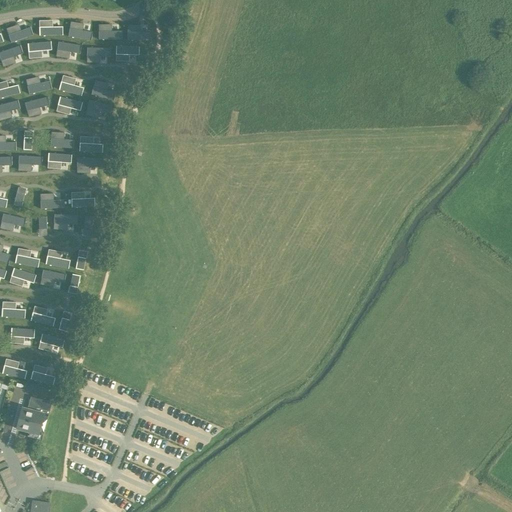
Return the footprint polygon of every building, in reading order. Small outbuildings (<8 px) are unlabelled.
[(63,26),(39,27),(39,35),(63,35),(63,26)] [(33,35),(30,27),(9,34),(11,42),(33,35)] [(68,36),(91,40),(92,31),(69,28),(68,36)] [(99,39),(122,39),(122,30),(99,31),(99,39)] [(150,40),(151,31),(128,31),(127,39),(150,40)] [(28,52),(51,49),(51,41),(28,43),(28,52)] [(57,49),(80,53),(81,45),(59,41),(57,49)] [(0,57),(1,60),(23,53),(20,45),(0,52),(0,57)] [(139,55),(139,46),(116,45),(116,54),(139,55)] [(87,47),(87,56),(110,57),(110,48),(87,47)] [(52,89),(50,80),(27,86),(29,94),(52,89)] [(83,87),(61,81),(59,90),(81,95),(83,87)] [(0,89),(0,97),(20,93),(18,84),(0,89)] [(94,86),(92,94),(113,100),(116,92),(94,86)] [(80,110),(82,102),(60,96),(58,104),(80,110)] [(25,103),(27,111),(49,105),(47,97),(25,103)] [(0,113),(20,108),(18,100),(0,104),(0,113)] [(111,106),(89,100),(87,108),(109,114),(111,106)] [(24,137),(23,149),(31,150),(32,137),(24,137)] [(51,138),(50,146),(73,148),(74,140),(51,138)] [(0,142),(0,150),(16,150),(16,142),(0,142)] [(103,144),(80,143),(79,151),(102,152),(103,144)] [(71,163),(72,155),(48,153),(48,161),(71,163)] [(41,165),(42,157),(19,156),(18,164),(41,165)] [(11,157),(0,157),(0,165),(12,165),(11,157)] [(100,167),(100,159),(77,158),(77,166),(100,167)] [(16,193),(14,205),(21,207),(24,195),(16,193)] [(94,198),(71,199),(72,207),(95,206),(94,198)] [(41,209),(64,208),(64,199),(41,200),(41,209)] [(25,219),(3,214),(1,221),(24,227),(25,219)] [(54,214),(54,222),(77,224),(77,216),(54,214)] [(85,216),(84,229),(92,229),(93,217),(85,216)] [(46,217),(38,217),(39,229),(47,229),(46,217)] [(11,254),(0,251),(0,260),(8,263),(11,254)] [(16,255),(15,263),(38,267),(39,259),(16,255)] [(47,255),(46,264),(68,268),(70,260),(47,255)] [(75,268),(83,270),(85,258),(77,257),(75,268)] [(33,283),(36,275),(14,268),(11,276),(33,283)] [(66,274),(43,270),(41,278),(64,282),(66,274)] [(80,275),(72,274),(70,285),(78,287),(80,275)] [(25,292),(23,297),(35,301),(37,295),(25,292)] [(25,309),(2,308),(1,317),(24,318),(25,309)] [(33,312),(30,320),(53,326),(55,318),(33,312)] [(62,317),(59,329),(66,331),(69,319),(62,317)] [(34,338),(35,329),(11,328),(11,336),(34,338)] [(62,348),(64,339),(42,334),(40,342),(62,348)] [(2,373),(25,379),(27,370),(4,365),(2,373)] [(55,376),(32,371),(30,379),(53,385),(55,376)] [(22,408),(17,428),(37,433),(42,413),(22,408)] [(51,511),(53,501),(33,500),(32,511),(51,511)]
